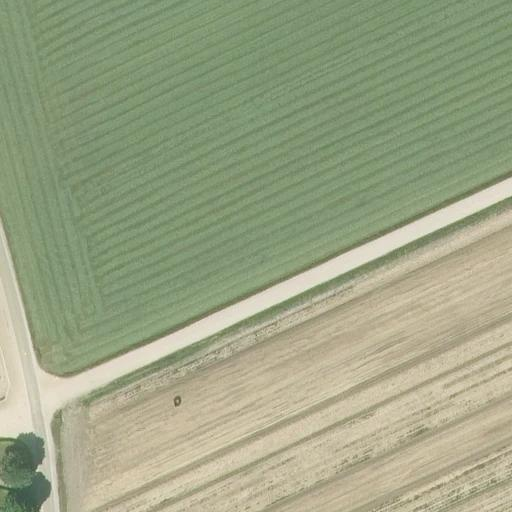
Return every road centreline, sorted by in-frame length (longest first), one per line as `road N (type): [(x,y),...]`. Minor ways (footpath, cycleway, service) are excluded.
road 1 (track): [(511,186),(0,429)]
road 2 (unclassified): [(49,511),(40,410),(0,276)]
